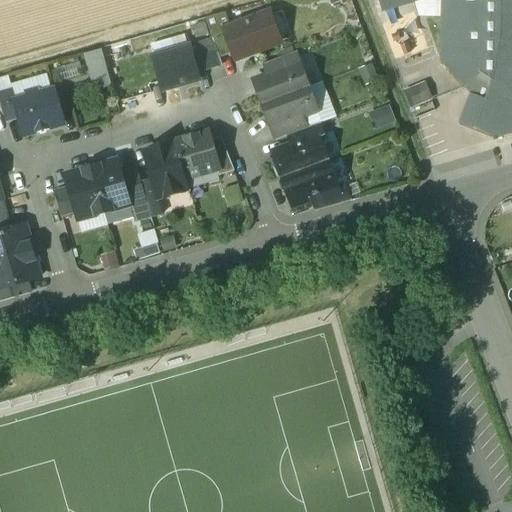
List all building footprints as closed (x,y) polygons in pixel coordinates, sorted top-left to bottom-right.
[(378,0),(380,6),(399,0),(415,0),(418,10),(442,10),(442,0),(378,0)] [(511,0),(442,0),(442,10),(441,64),(465,89),(466,88),(475,79),(489,89),(487,94),(511,103),(511,0)] [(225,30),(223,31),(232,54),(235,61),(278,45),(267,14),(225,30)] [(223,25),(208,30),(212,41),(219,59),(232,54),(223,31),(225,30),(223,25)] [(212,41),(189,48),(196,73),(222,65),(219,59),(212,41)] [(189,48),(153,58),(162,91),(199,81),(196,73),(189,48)] [(294,53),(262,66),(267,77),(299,65),(294,53)] [(299,65),(267,77),(254,82),(262,106),(308,89),(299,65)] [(489,89),(475,79),(466,88),(472,94),(471,96),(460,124),(498,139),(511,134),(511,103),(487,94),(489,89)] [(308,89),(262,106),(271,129),(303,117),(304,117),(317,113),(308,89)] [(39,90),(24,95),(26,99),(15,102),(14,102),(19,118),(24,137),(61,126),(52,92),(40,95),(39,90)] [(0,94),(0,105),(1,108),(5,122),(19,118),(14,102),(15,102),(12,91),(0,94)] [(376,129),(397,122),(392,107),(371,114),(376,129)] [(303,117),(271,129),(276,141),(286,137),(308,129),(304,117),(303,117)] [(308,129),(286,137),(290,148),(291,148),(318,138),(318,140),(325,137),(320,124),(308,129)] [(207,135),(175,144),(185,179),(216,170),(217,170),(209,142),(207,135)] [(234,172),(221,138),(209,142),(217,170),(216,170),(218,177),(234,172)] [(290,148),(273,155),(277,166),(273,170),(276,178),(281,179),(282,179),(326,162),(318,140),(318,138),(291,148),(290,148)] [(175,144),(144,153),(152,180),(158,199),(159,199),(189,190),(185,179),(175,144)] [(117,161),(91,169),(104,215),(130,207),(120,174),(117,161)] [(326,162),(282,179),(282,180),(279,184),(282,191),(286,192),(292,207),(311,200),(337,190),(336,188),(326,162)] [(91,169),(65,176),(69,189),(75,212),(78,222),(104,215),(91,169)] [(137,169),(120,174),(130,207),(146,203),(141,184),(137,169)] [(152,180),(141,184),(146,203),(150,218),(163,214),(159,199),(158,199),(152,180)] [(337,190),(311,200),(315,212),(350,202),(344,185),(336,188),(337,190)] [(75,212),(69,189),(54,194),(61,217),(75,212)] [(4,212),(0,213),(0,234),(10,231),(4,212)] [(0,234),(0,262),(32,253),(24,227),(0,234)] [(32,253),(0,262),(0,290),(26,283),(39,279),(32,253)] [(26,283),(0,290),(0,302),(29,294),(26,283)]
